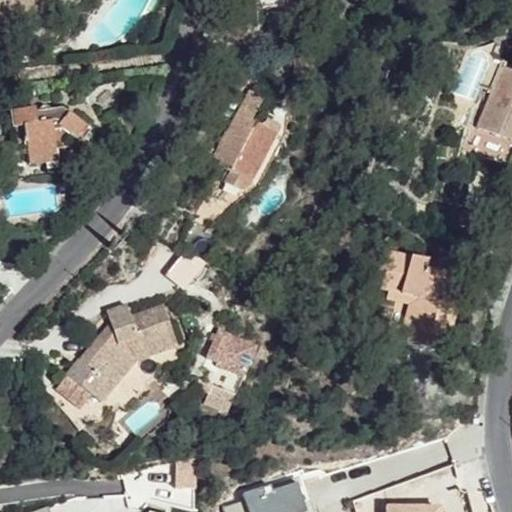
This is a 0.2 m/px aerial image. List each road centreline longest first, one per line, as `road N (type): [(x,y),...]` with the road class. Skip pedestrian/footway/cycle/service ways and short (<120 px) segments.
road 1 (residential): [(0,332),(107,212),(173,109)]
road 2 (residential): [(511,334),(511,486)]
